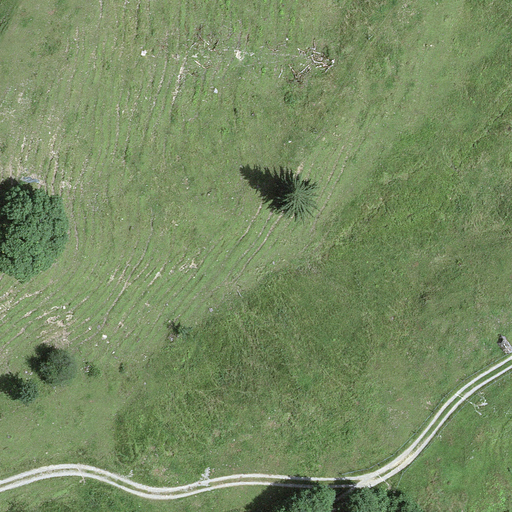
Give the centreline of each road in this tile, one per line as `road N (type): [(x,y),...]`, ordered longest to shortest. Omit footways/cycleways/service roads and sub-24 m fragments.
road 1 (track): [(368,478),(157,492),(86,468),(54,468),(0,483)]
road 2 (track): [(511,356),(448,402),(401,457),(321,511)]
